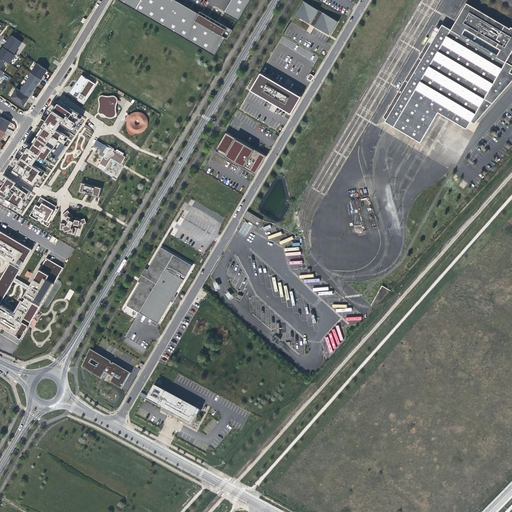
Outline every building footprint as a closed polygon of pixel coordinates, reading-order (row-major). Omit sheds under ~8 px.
[(118,0),(215,56),(229,31),(176,0),(118,0)] [(231,0),(225,13),(239,20),(249,0),(231,0)] [(304,1),(295,15),(311,24),(312,23),(316,25),(315,27),(330,36),(338,22),(304,1)] [(511,73),(510,72),(511,68),(511,29),(467,3),(452,29),(443,24),(441,27),(437,25),(383,117),(387,119),(385,121),(421,142),(439,112),(467,129),(471,121),(475,124),(511,81),(511,73)] [(8,43),(5,47),(14,54),(22,42),(12,36),(9,39),(7,42),(8,43)] [(5,47),(4,47),(2,50),(1,51),(0,51),(0,50),(0,56),(6,61),(10,63),(16,55),(14,54),(5,47)] [(48,70),(37,63),(31,72),(32,72),(42,79),(44,76),(48,70)] [(42,79),(32,72),(29,76),(30,77),(27,82),(36,88),(38,85),(42,79)] [(300,96),(261,74),(252,91),(291,113),(300,96)] [(71,92),(82,100),(84,96),(86,98),(88,94),(95,84),(82,75),(71,92)] [(36,88),(27,82),(24,87),(22,86),(20,90),(30,97),(33,92),(36,88)] [(30,97),(20,90),(17,88),(11,97),(24,106),(28,100),(30,97)] [(114,98),(100,98),(101,112),(104,112),(107,112),(107,116),(114,115),(114,98)] [(57,106),(52,104),(44,116),(38,124),(43,127),(30,145),(26,142),(18,154),(12,163),(16,166),(13,172),(36,187),(45,172),(39,168),(43,161),(50,165),(55,158),(57,160),(66,147),(64,145),(68,137),(62,133),(66,127),(73,131),(83,116),(60,101),(57,106)] [(128,125),(129,128),(131,130),(134,132),(137,132),(141,132),(143,130),(145,128),(147,125),(147,121),(146,118),(144,116),(142,114),(139,113),(135,113),(132,114),(130,116),(128,114),(126,117),(124,121),(127,122),(128,125)] [(1,117),(0,119),(0,128),(5,131),(8,127),(10,122),(1,117)] [(227,132),(217,148),(222,150),(221,153),(240,164),(241,163),(243,164),(242,166),(256,174),(267,156),(235,137),(234,139),(232,138),(233,136),(227,132)] [(104,145),(97,140),(94,145),(102,149),(100,152),(99,154),(104,157),(99,166),(104,169),(111,158),(121,164),(125,157),(122,156),(124,153),(117,149),(116,152),(106,146),(107,146),(105,144),(104,145)] [(0,189),(0,203),(17,214),(32,192),(5,174),(0,181),(4,184),(2,187),(0,190),(0,189)] [(92,185),(81,182),(79,192),(100,198),(102,188),(92,185)] [(45,199),(41,197),(35,206),(34,208),(38,211),(36,214),(47,221),(54,210),(43,203),(45,199)] [(73,217),(68,210),(63,215),(68,221),(67,224),(61,223),(60,229),(68,230),(68,227),(70,228),(68,233),(75,235),(77,228),(74,227),(76,223),(80,226),(81,223),(82,225),(86,223),(85,218),(81,220),(77,217),(74,221),(72,220),(71,219),(73,217)] [(263,220),(249,211),(245,218),(259,227),(263,220)] [(239,233),(246,236),(251,224),(245,221),(239,233)] [(62,271),(52,265),(54,262),(47,258),(30,286),(15,277),(32,249),(0,230),(0,325),(22,338),(62,271)] [(140,283),(127,305),(158,324),(176,293),(192,266),(161,247),(148,270),(140,283)] [(63,268),(54,262),(52,265),(62,271),(63,268)] [(138,281),(140,283),(148,270),(146,268),(138,281)] [(69,300),(74,291),(70,289),(65,298),(69,300)] [(277,344),(281,340),(281,339),(276,335),(275,335),(272,339),(272,340),(276,344),(277,344)] [(82,368),(84,369),(87,362),(90,363),(92,359),(99,363),(107,368),(111,363),(112,362),(91,350),(82,368)] [(87,362),(84,369),(101,380),(102,378),(104,379),(107,374),(114,378),(111,383),(121,390),(124,384),(127,380),(111,371),(115,366),(113,365),(111,363),(107,368),(99,363),(97,367),(90,363),(87,362)] [(114,364),(113,365),(115,366),(111,371),(127,380),(131,374),(114,364)] [(155,386),(147,400),(162,408),(174,415),(192,427),(201,411),(168,393),(155,386)] [(166,413),(192,427),(174,415),(162,408),(160,411),(166,413)]
